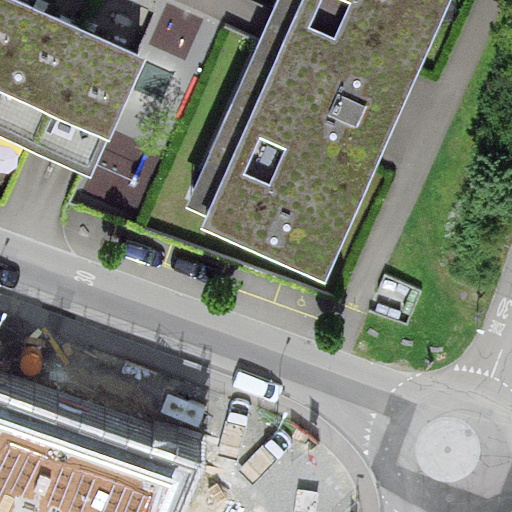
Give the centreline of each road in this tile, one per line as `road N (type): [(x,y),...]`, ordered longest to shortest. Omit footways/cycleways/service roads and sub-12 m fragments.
road 1 (residential): [(452,447),(323,380),(0,261)]
road 2 (residential): [(452,447),(511,325)]
